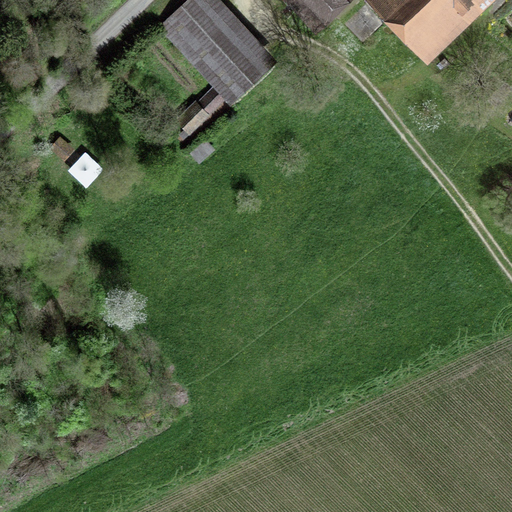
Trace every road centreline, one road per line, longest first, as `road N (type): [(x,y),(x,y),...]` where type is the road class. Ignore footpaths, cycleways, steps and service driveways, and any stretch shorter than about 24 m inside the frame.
road 1 (track): [(257,0),(363,85),(511,273)]
road 2 (track): [(148,0),(0,137)]
